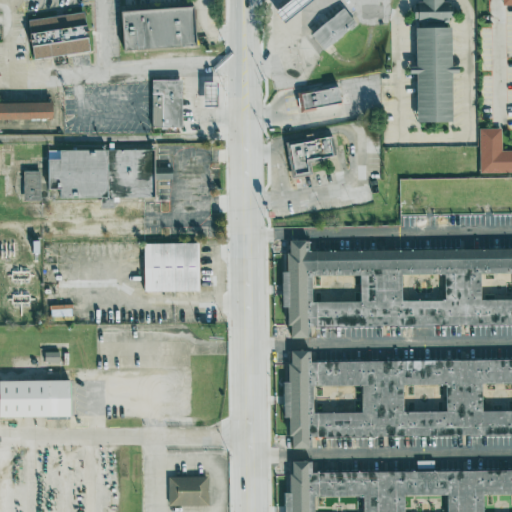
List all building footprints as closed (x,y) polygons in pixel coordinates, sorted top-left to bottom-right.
[(279,22),(308,0),(283,0),(270,10),(279,22)] [(448,121),(448,73),(454,73),(454,65),(447,65),(447,26),(448,26),(448,3),(438,3),(438,0),(421,0),(422,1),(414,1),(414,11),(411,11),(411,66),(405,66),(405,73),(412,73),(412,121),(448,121)] [(511,0),(500,0),(500,5),(511,5),(511,150),(499,151),(499,128),(477,129),(477,174),(511,173),(511,0)] [(119,49),(191,46),(189,7),(117,10),(119,49)] [(307,33),(319,49),(353,24),(341,8),(307,33)] [(24,19),(28,58),(86,52),(82,13),(24,19)] [(178,79),(148,80),(149,128),(179,127),(178,79)] [(212,81),(199,82),(200,105),(213,105),(212,81)] [(296,110),(338,105),(337,88),(295,93),(296,110)] [(0,102),(0,119),(47,118),(47,102),(0,102)] [(288,178),(306,176),(304,160),(333,156),(330,136),(310,139),(310,137),(284,141),(288,178)] [(150,149),(44,150),(44,198),(97,198),(97,209),(110,209),(109,199),(150,198),(150,149)] [(168,179),(168,167),(151,167),(151,180),(168,179)] [(37,200),(37,171),(19,171),(20,200),(37,200)] [(286,271),(285,241),(306,240),(306,250),(511,246),(511,324),(307,327),(307,337),(287,338),(286,306),(278,306),(278,271),(286,271)] [(140,292),(196,291),(195,243),(140,244),(140,292)] [(288,382),(288,351),(308,351),(309,360),(511,357),(511,434),(310,437),(310,448),(289,448),(289,417),(281,417),(280,382),(288,382)] [(41,363),(56,363),(56,352),(41,352),(41,363)] [(67,380),(0,381),(0,417),(68,416),(67,380)] [(289,494),(289,463),(309,463),(310,472),(511,469),(511,511),(281,511),(281,494),(289,494)] [(205,476),(165,477),(166,506),(206,505),(205,476)]
